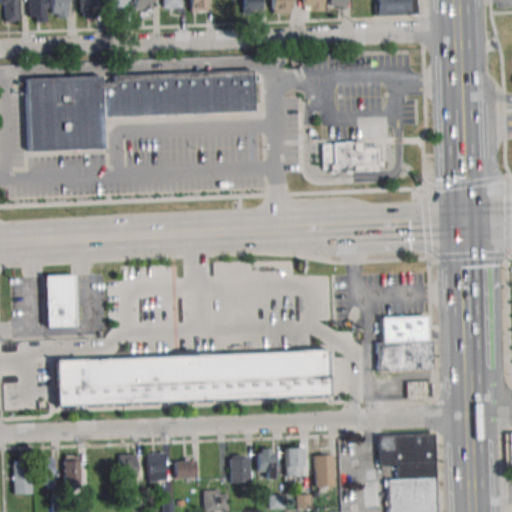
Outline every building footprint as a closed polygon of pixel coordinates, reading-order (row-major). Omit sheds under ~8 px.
[(0,0),(0,21),(17,21),(16,0),(0,0)] [(43,0),(24,0),(25,21),(44,21),(43,0)] [(48,0),(48,17),(66,17),(65,0),(48,0)] [(78,0),(78,13),(99,13),(98,0),(78,0)] [(103,0),(103,13),(124,13),(124,0),(103,0)] [(160,0),(160,8),(178,8),(177,0),(160,0)] [(204,12),(204,0),(187,0),(187,12),(204,12)] [(241,0),(242,11),(261,11),(260,0),(241,0)] [(270,0),(270,14),(289,14),(289,0),(270,0)] [(301,0),(301,11),(324,11),(324,10),(343,10),(342,0),(301,0)] [(375,0),(375,15),(418,15),(418,0),(375,0)] [(24,77),(26,151),(101,149),(100,118),(253,114),(252,71),(24,77)] [(316,140),(317,172),(381,169),(379,141),(316,140)] [(40,277),(42,326),(74,324),(72,275),(40,277)] [(376,315),(379,369),(428,368),(426,315),(376,315)] [(254,351),(256,396),(323,394),(321,349),(254,351)] [(223,353),(225,398),(256,396),(254,351),(223,353)] [(150,356),(152,401),(225,398),(223,353),(150,356)] [(113,357),(115,402),(152,401),(150,356),(113,357)] [(51,360),(53,405),(115,402),(113,357),(51,360)] [(405,399),(430,399),(430,381),(405,381),(405,399)] [(434,511),(433,433),(376,434),(377,465),(394,465),(394,479),(385,479),(385,511),(434,511)] [(302,446),(284,446),(284,477),(302,477),(302,446)] [(274,448),(256,448),(256,479),(274,479),(274,448)] [(163,482),(163,453),(146,453),(146,482),(163,482)] [(118,481),(135,481),(135,454),(118,454),(118,481)] [(313,455),(313,486),(328,486),(328,455),(313,455)] [(78,480),(78,456),(62,456),(62,480),(78,480)] [(228,482),(248,482),(248,456),(228,456),(228,482)] [(37,485),(53,485),(53,457),(37,457),(37,485)] [(193,479),(193,459),(174,459),(174,479),(193,479)] [(30,493),(30,461),(12,461),(12,493),(30,493)] [(201,511),(227,511),(227,489),(201,489),(201,511)] [(267,508),(281,508),(281,494),(267,494),(267,508)] [(296,508),(309,508),(309,494),(296,494),(296,508)]
